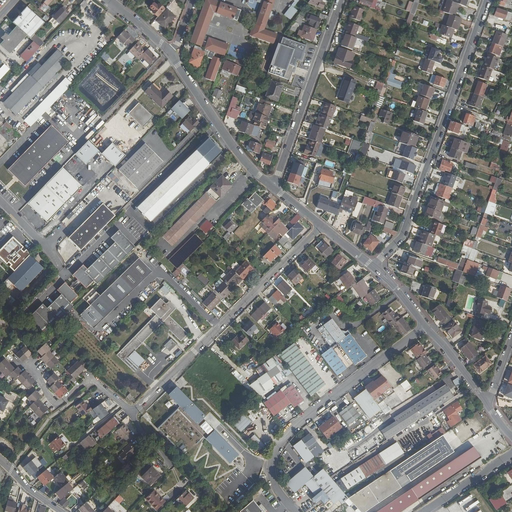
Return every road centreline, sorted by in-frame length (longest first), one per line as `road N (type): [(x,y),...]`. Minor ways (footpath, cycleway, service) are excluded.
road 1 (residential): [(487,0),(403,235),(373,266)]
road 2 (residential): [(131,410),(321,225)]
road 3 (residential): [(295,511),(274,478),(281,442),(425,325)]
road 4 (residential): [(340,0),(273,187)]
road 5 (residential): [(172,54),(238,153),(273,187)]
road 6 (residential): [(27,363),(55,404),(89,378),(131,410)]
